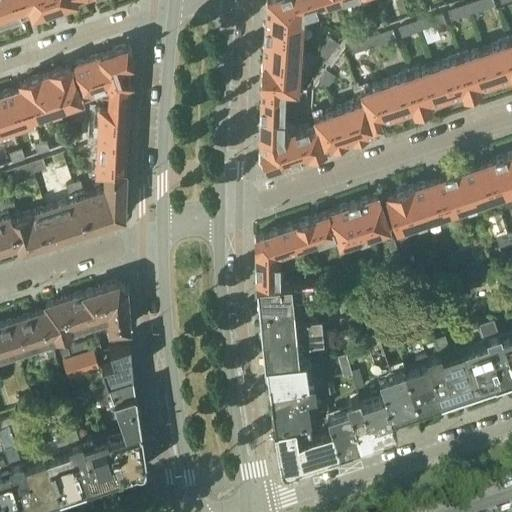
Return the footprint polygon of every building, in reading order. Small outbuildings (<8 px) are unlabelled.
[(0,0),(0,4),(4,16),(30,7),(28,0),(0,0)] [(51,0),(28,0),(30,7),(32,11),(53,4),(51,0)] [(320,11),(317,2),(316,0),(266,0),(266,13),(304,16),(320,11)] [(340,0),(316,0),(317,2),(322,0),(330,0),(333,8),(342,5),(340,0)] [(482,9),(478,0),(475,0),(472,1),(476,11),(482,9)] [(488,7),(485,0),(478,0),(482,9),(488,7)] [(476,11),(472,1),(466,3),(469,13),(476,11)] [(460,5),(463,15),(469,13),(466,3),(460,5)] [(463,15),(460,5),(454,7),(457,17),(463,15)] [(447,9),(451,20),(457,17),(454,7),(447,9)] [(445,21),(442,11),(435,13),(439,23),(445,21)] [(304,16),(266,13),(265,37),(298,40),(299,22),(303,23),(304,16)] [(429,15),(433,26),(439,23),(435,13),(429,15)] [(321,22),(310,15),(306,21),(317,28),(321,22)] [(433,26),(429,15),(423,18),(426,28),(433,26)] [(417,20),(420,30),(426,28),(423,18),(417,20)] [(420,30),(417,20),(410,22),(414,32),(420,30)] [(363,32),(360,22),(343,28),(346,37),(363,32)] [(404,24),(408,34),(414,32),(410,22),(404,24)] [(398,26),(401,36),(408,34),(404,24),(398,26)] [(392,28),(386,30),(389,40),(396,38),(392,28)] [(386,30),(380,32),(383,42),(389,40),(386,30)] [(503,37),(483,43),(494,77),(509,72),(511,76),(511,75),(511,49),(506,31),(501,33),(503,37)] [(376,33),(374,34),(377,44),(383,42),(380,32),(376,33)] [(374,34),(367,36),(371,46),(377,44),(374,34)] [(338,42),(330,36),(324,44),(332,50),(338,42)] [(362,38),(361,38),(364,49),(371,46),(367,36),(362,38)] [(297,64),(298,40),(265,37),(264,61),(297,64)] [(361,38),(355,41),(358,51),(364,49),(361,38)] [(355,41),(348,43),(352,53),(358,51),(355,41)] [(102,51),(73,60),(73,62),(84,94),(108,87),(108,88),(128,81),(129,80),(131,79),(125,62),(131,60),(132,50),(126,43),(102,51)] [(479,82),(494,77),(483,43),(466,49),(465,45),(457,48),(471,90),(480,87),(479,82)] [(332,50),(324,44),(318,53),(326,58),(332,50)] [(462,93),(471,90),(457,48),(453,49),(454,53),(435,60),(447,94),(461,89),(462,93)] [(429,100),(447,94),(435,60),(416,66),(414,62),(407,65),(421,106),(430,103),(429,100)] [(297,64),(264,61),(263,84),(285,86),(285,87),(299,88),(299,97),(298,108),(305,109),(307,86),(299,86),(299,82),(295,82),(297,64)] [(71,62),(45,71),(57,106),(61,105),(60,103),(81,95),(71,62)] [(405,70),(385,76),(396,111),(411,106),(412,110),(421,106),(407,65),(403,66),(405,70)] [(338,77),(327,69),(319,80),(330,88),(338,77)] [(51,109),(57,106),(45,71),(19,80),(20,84),(30,113),(50,106),(51,109)] [(380,116),(396,111),(385,76),(365,83),(364,79),(358,81),(363,94),(373,123),(381,120),(380,116)] [(96,132),(96,136),(126,138),(126,131),(127,111),(128,81),(108,88),(107,103),(98,103),(96,132)] [(32,117),(30,113),(20,84),(0,90),(0,106),(7,127),(12,126),(12,124),(32,117)] [(282,130),(285,87),(285,86),(263,84),(262,130),(282,130)] [(372,123),(373,123),(363,94),(357,96),(358,98),(339,104),(350,137),(374,129),(372,123)] [(324,146),(350,137),(339,104),(320,111),(319,109),(312,111),(324,146)] [(86,110),(85,106),(83,106),(83,109),(80,108),(77,118),(83,120),(86,110)] [(281,137),(288,158),(318,148),(311,127),(281,137)] [(74,139),(71,130),(59,134),(62,144),(74,139)] [(282,130),(262,130),(261,147),(257,148),(257,160),(265,166),(288,158),(281,137),(282,130)] [(88,132),(87,141),(96,141),(96,143),(95,151),(94,172),(103,173),(102,185),(102,187),(107,185),(110,194),(123,195),(125,168),(125,159),(126,138),(96,136),(96,132),(88,132)] [(49,148),(46,137),(34,141),(38,151),(49,148)] [(24,156),(21,147),(9,151),(12,160),(24,156)] [(484,159),(496,195),(501,193),(500,190),(511,186),(511,187),(511,161),(509,151),(484,159)] [(46,166),(43,156),(30,161),(33,170),(46,166)] [(459,167),(471,204),(473,203),(472,199),(490,193),(491,196),(496,195),(484,159),(459,167)] [(20,175),(33,170),(30,161),(16,165),(20,175)] [(463,206),(471,204),(459,167),(434,176),(447,212),(451,210),(450,207),(462,203),(463,206)] [(81,176),(72,178),(77,193),(87,225),(123,214),(123,195),(110,194),(107,185),(102,187),(102,185),(85,190),(81,176)] [(410,184),(422,220),(424,219),(423,216),(440,210),(441,214),(447,212),(434,176),(410,184)] [(70,195),(49,202),(60,234),(87,225),(77,193),(72,178),(66,181),(70,195)] [(415,222),(422,220),(410,184),(384,192),(396,229),(400,227),(399,224),(414,219),(415,222)] [(354,198),(366,232),(384,226),(385,228),(389,227),(377,191),(354,198)] [(0,207),(2,212),(0,212),(0,248),(17,242),(7,210),(9,210),(4,195),(0,196),(0,207)] [(327,208),(327,209),(334,232),(335,232),(339,244),(343,243),(342,240),(357,235),(358,238),(367,235),(366,232),(354,198),(327,208)] [(9,210),(7,210),(17,242),(19,247),(26,245),(60,234),(49,202),(15,213),(11,214),(9,210)] [(334,232),(327,209),(269,229),(277,252),(300,244),(303,253),(315,249),(312,240),(334,232)] [(254,278),(277,276),(277,252),(269,229),(254,234),(254,278)] [(511,242),(508,231),(495,236),(499,246),(511,242)] [(412,254),(405,234),(399,235),(405,256),(412,254)] [(399,258),(393,237),(386,240),(393,260),(399,258)] [(475,254),(472,244),(459,248),(463,258),(475,254)] [(511,260),(511,247),(499,253),(503,264),(511,260)] [(450,263),(463,258),(459,248),(447,253),(450,263)] [(407,263),(414,261),(412,254),(405,256),(407,263)] [(482,259),(475,261),(481,283),(489,281),(482,259)] [(320,270),(319,260),(305,262),(306,272),(320,270)] [(474,286),(481,283),(475,261),(467,263),(474,286)] [(447,293),(441,273),(428,277),(434,296),(447,293)] [(352,300),(345,275),(336,276),(338,301),(352,300)] [(117,278),(98,284),(108,316),(109,327),(128,325),(125,284),(117,278)] [(317,278),(256,283),(256,295),(258,306),(260,307),(260,308),(295,305),(294,293),(319,290),(317,278)] [(415,306),(430,301),(423,278),(407,283),(415,306)] [(370,291),(366,281),(354,286),(357,295),(370,291)] [(98,284),(69,293),(79,325),(108,316),(98,284)] [(46,306),(54,333),(79,325),(69,293),(44,301),(46,306)] [(379,303),(376,294),(354,302),(357,310),(379,303)] [(261,333),(323,328),(322,315),(297,318),(295,305),(260,308),(260,311),(258,314),(259,321),(261,322),(261,324),(260,324),(261,333)] [(48,335),(54,333),(46,306),(39,308),(7,318),(18,350),(42,342),(47,356),(54,353),(49,339),(48,335)] [(424,316),(421,307),(411,310),(414,319),(424,316)] [(359,326),(355,315),(339,317),(340,327),(359,326)] [(0,355),(18,350),(7,318),(0,320),(0,355)] [(492,358),(499,379),(511,374),(511,333),(503,336),(501,331),(497,319),(493,320),(499,336),(498,337),(504,354),(492,358)] [(462,350),(475,387),(480,385),(482,387),(489,384),(491,381),(499,379),(492,358),(504,354),(498,337),(499,336),(493,320),(485,323),(489,335),(491,341),(462,350)] [(392,415),(402,411),(405,410),(407,412),(414,410),(416,407),(416,406),(404,370),(393,373),(378,327),(363,332),(386,399),(392,415)] [(265,358),(265,360),(301,357),(300,343),(324,341),(324,338),(334,337),(333,328),(323,329),(323,328),(261,333),(262,346),(264,346),(264,348),(262,350),(263,357),(265,358)] [(127,330),(118,330),(119,342),(127,339),(129,338),(128,330),(127,330)] [(434,377),(441,398),(464,390),(466,392),(474,389),(474,388),(475,387),(462,350),(452,353),(447,333),(439,335),(442,350),(439,352),(440,356),(438,357),(444,374),(434,377)] [(88,338),(59,348),(68,374),(87,367),(93,383),(130,370),(127,339),(119,342),(108,346),(112,356),(97,361),(93,351),(102,348),(98,339),(90,342),(88,338)] [(351,369),(347,352),(339,355),(344,374),(352,372),(356,387),(364,385),(359,367),(351,369)] [(404,370),(416,406),(420,405),(423,407),(430,404),(432,401),(441,398),(434,377),(444,374),(438,357),(440,356),(439,352),(430,355),(432,360),(404,370)] [(288,382),(309,379),(305,356),(301,357),(265,360),(265,363),(264,366),(265,373),(267,375),(270,398),(290,395),(288,382)] [(93,383),(89,384),(97,405),(109,400),(110,403),(115,402),(125,433),(140,428),(131,369),(130,370),(93,383)] [(334,390),(332,376),(324,377),(327,391),(334,390)] [(315,379),(309,379),(288,382),(290,395),(270,398),(272,409),(270,412),(271,418),(273,420),(273,423),(312,418),(309,392),(316,391),(315,379)] [(31,391),(34,402),(51,396),(47,386),(31,391)] [(20,407),(34,402),(31,391),(17,396),(20,407)] [(81,418),(74,396),(58,401),(65,423),(81,418)] [(392,415),(386,399),(364,406),(361,399),(358,400),(363,417),(352,421),(359,442),(382,435),(382,437),(393,433),(395,431),(396,427),(392,415)] [(350,445),(359,442),(352,421),(363,417),(358,400),(349,403),(351,411),(328,418),(331,429),(338,450),(340,449),(343,450),(349,448),(350,445)] [(22,437),(15,414),(0,418),(0,422),(6,442),(22,437)] [(314,422),(274,427),(273,427),(280,465),(283,468),(287,469),(298,465),(297,464),(325,454),(318,433),(314,422)] [(107,438),(106,439),(117,474),(132,468),(136,467),(140,467),(142,467),(143,464),(144,461),(142,459),(144,456),(140,428),(125,433),(107,438)] [(336,450),(338,450),(331,429),(318,433),(325,454),(326,453),(329,454),(334,453),(336,450)] [(115,478),(117,474),(106,439),(107,438),(106,435),(83,442),(81,437),(78,438),(86,463),(76,466),(82,486),(106,478),(109,480),(115,478)] [(73,489),(82,486),(76,466),(86,463),(78,438),(67,442),(69,447),(44,455),(57,496),(58,494),(61,493),(64,494),(71,492),(73,489)] [(8,460),(0,462),(0,511),(11,511),(13,509),(22,506),(15,485),(26,481),(20,464),(24,462),(22,457),(21,456),(17,442),(3,447),(8,460)] [(44,455),(24,462),(20,464),(26,481),(15,485),(22,506),(46,498),(50,500),(57,497),(57,496),(44,455)]
